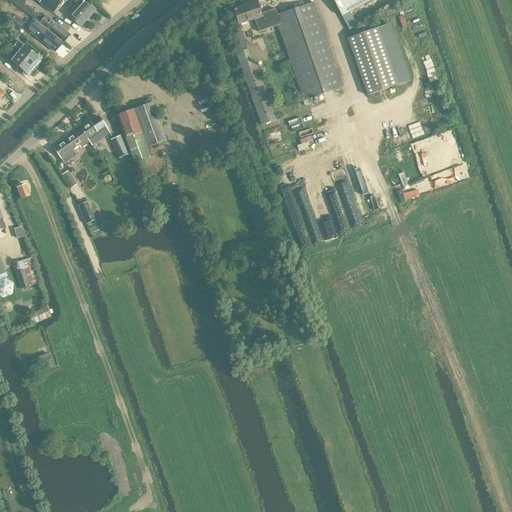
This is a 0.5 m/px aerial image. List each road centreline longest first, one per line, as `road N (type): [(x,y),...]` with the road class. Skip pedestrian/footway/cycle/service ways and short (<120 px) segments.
road 1 (unclassified): [(0,167),(185,0)]
road 2 (unclassified): [(135,0),(0,121)]
